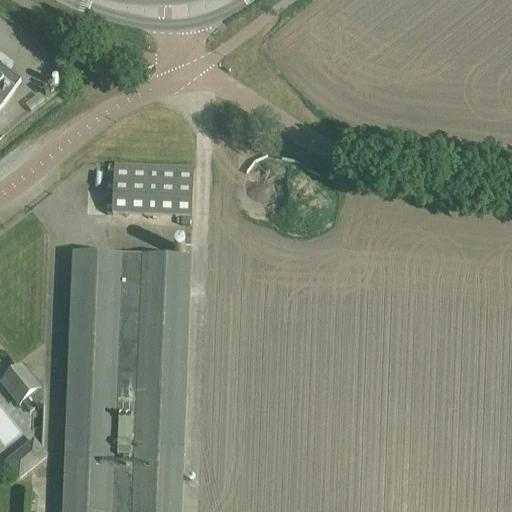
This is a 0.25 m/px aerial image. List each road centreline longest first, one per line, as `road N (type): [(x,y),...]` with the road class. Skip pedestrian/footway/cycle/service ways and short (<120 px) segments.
road 1 (unclassified): [(511,177),(342,156),(188,69)]
road 2 (unclassified): [(0,195),(93,123),(188,69)]
